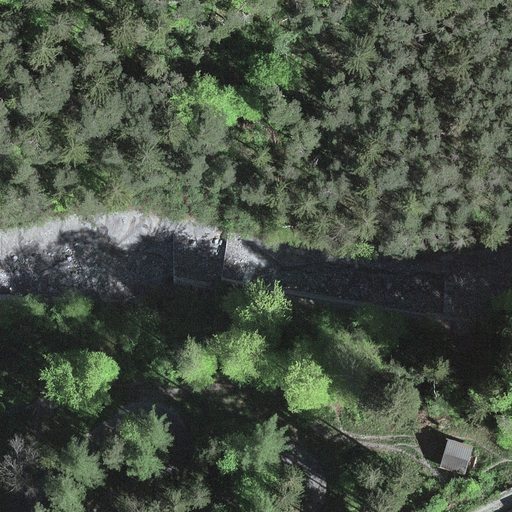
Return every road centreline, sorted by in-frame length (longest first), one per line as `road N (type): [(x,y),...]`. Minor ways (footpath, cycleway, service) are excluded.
road 1 (track): [(12,511),(18,467),(49,396),(76,363),(124,338)]
road 2 (track): [(32,511),(53,471),(98,429),(129,407),(167,408)]
road 3 (track): [(209,511),(254,467),(281,454),(312,467),(311,511)]
road 4 (track): [(167,408),(181,435),(167,468),(113,497),(105,511)]
